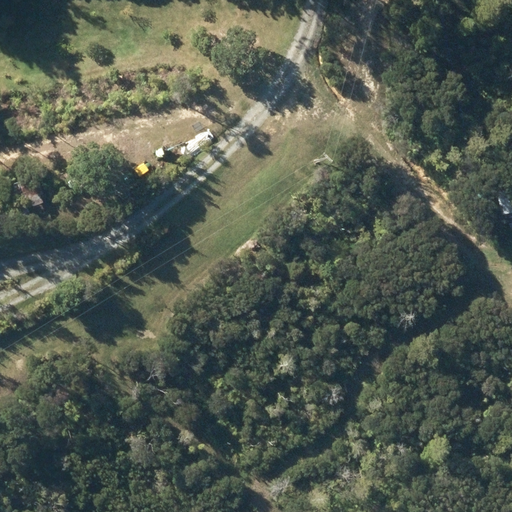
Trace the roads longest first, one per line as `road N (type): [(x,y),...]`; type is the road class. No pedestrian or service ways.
road 1 (track): [(314,0),(301,55),(230,143),(141,215),(0,303)]
road 2 (track): [(511,334),(353,146),(301,55)]
road 3 (track): [(141,215),(0,264)]
